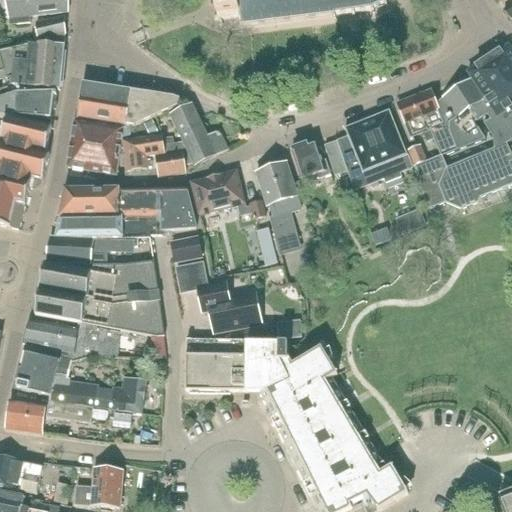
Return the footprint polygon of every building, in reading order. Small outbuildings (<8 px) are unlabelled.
[(30,23),(68,18),(68,0),(6,0),(8,24),(8,31),(30,29),(30,23)] [(359,13),(359,17),(364,16),(364,13),(371,12),(372,15),(375,15),(375,12),(384,8),(385,10),(388,8),(386,6),(389,0),(211,0),(212,3),(216,2),(218,18),(213,19),(214,22),(218,22),(219,27),(223,27),(222,22),(239,20),(240,30),(333,18),(333,20),(336,20),(335,16),(351,14),(351,17),(355,16),(355,14),(359,13)] [(65,36),(65,34),(65,20),(36,25),(39,43),(65,36)] [(0,117),(52,121),(53,110),(55,110),(58,90),(61,90),(65,38),(38,44),(38,47),(30,46),(30,47),(0,53),(0,117)] [(415,169),(419,182),(428,212),(436,209),(446,206),(462,212),(479,206),(481,201),(511,188),(511,156),(508,148),(511,146),(510,144),(511,142),(511,53),(508,48),(468,74),(472,81),(464,87),(461,89),(460,89),(454,94),(453,94),(451,96),(443,101),(451,114),(441,119),(440,119),(443,127),(430,133),(434,142),(440,159),(441,160),(428,164),(418,168),(415,169)] [(125,128),(126,127),(131,96),(82,88),(77,121),(125,128)] [(431,92),(398,105),(412,139),(424,134),(428,144),(434,142),(430,133),(443,127),(440,119),(441,119),(436,106),(431,92)] [(131,96),(126,127),(135,128),(177,108),(178,107),(185,105),(185,103),(180,101),(173,99),(147,95),(147,96),(131,94),(131,96)] [(220,133),(206,140),(191,107),(169,118),(182,145),(163,147),(162,140),(123,145),(126,174),(147,171),(145,159),(164,157),(164,158),(154,160),(158,181),(185,177),(183,168),(192,166),(193,169),(215,158),(216,159),(229,153),(220,133)] [(412,172),(407,160),(389,115),(344,133),(367,190),(384,184),(386,187),(401,181),(399,178),(412,172)] [(144,125),(149,136),(157,133),(151,122),(144,125)] [(101,128),(76,124),(74,124),(67,171),(94,175),(97,151),(101,128)] [(46,155),(52,131),(52,129),(5,127),(0,147),(0,172),(47,166),(50,156),(46,155)] [(97,151),(119,155),(122,131),(101,128),(97,151)] [(332,169),(343,166),(344,166),(337,144),(325,148),(332,169)] [(291,154),(301,183),(324,175),(325,179),(330,177),(325,163),(322,164),(316,145),(291,154)] [(420,147),(408,152),(415,169),(418,168),(428,164),(420,147)] [(115,178),(119,155),(97,151),(94,175),(115,178)] [(0,226),(20,231),(30,190),(33,190),(42,185),(43,182),(44,182),(47,166),(0,172),(0,226)] [(298,199),(297,199),(286,166),(254,177),(263,203),(265,209),(266,209),(271,221),(277,248),(299,243),(291,215),(302,212),(298,199)] [(247,209),(245,206),(237,173),(192,185),(200,218),(238,208),(240,219),(252,216),(254,223),(267,219),(263,203),(250,207),(250,209),(247,209)] [(347,180),(339,183),(343,193),(351,191),(347,180)] [(110,218),(152,218),(152,234),(163,234),(197,231),(187,190),(74,191),(64,199),(61,218),(65,222),(58,236),(56,236),(55,238),(97,240),(147,239),(147,223),(110,223),(110,218)] [(428,230),(422,213),(398,223),(404,240),(428,230)] [(274,254),(268,230),(256,233),(262,257),(274,254)] [(135,251),(135,243),(135,241),(121,242),(52,239),(49,263),(91,265),(92,251),(118,251),(135,251)] [(174,267),(204,261),(200,239),(170,245),(174,267)] [(318,257),(307,260),(313,279),(324,275),(318,257)] [(44,264),(38,302),(36,316),(159,339),(166,338),(156,264),(119,267),(86,266),(86,268),(44,264)] [(204,266),(178,271),(183,295),(199,292),(204,315),(211,313),(216,336),(263,327),(257,295),(231,301),(228,285),(209,289),(204,266)] [(79,329),(31,320),(23,344),(27,345),(25,354),(73,364),(91,360),(119,361),(120,335),(79,326),(79,329)] [(301,322),(278,325),(280,342),(302,339),(301,322)] [(323,350),(304,362),(296,368),(290,358),(290,345),(281,345),(281,347),(250,346),(249,342),(189,342),(188,393),(263,394),(322,511),(354,511),(352,509),(368,500),(378,511),(382,511),(411,496),(409,493),(414,489),(409,481),(404,484),(395,468),(388,472),(333,381),(339,377),(323,350)] [(60,363),(25,354),(23,354),(16,383),(19,384),(17,390),(51,398),(49,408),(64,411),(71,406),(93,410),(120,414),(142,417),(147,384),(123,380),(122,390),(71,384),(71,381),(56,379),(60,363)] [(49,408),(46,408),(11,403),(7,431),(42,436),(44,420),(91,426),(93,410),(71,406),(64,411),(49,408)] [(177,423),(187,444),(199,439),(189,418),(177,423)] [(43,470),(23,466),(23,464),(0,459),(0,493),(17,497),(17,493),(37,497),(43,470)] [(76,490),(74,506),(120,511),(123,473),(120,473),(119,470),(109,469),(108,473),(95,471),(93,492),(76,490)] [(68,507),(71,488),(58,486),(54,504),(68,507)] [(511,511),(511,493),(500,498),(504,511),(511,511)] [(26,500),(0,494),(0,511),(59,511),(60,510),(42,506),(43,504),(32,501),(29,511),(23,510),(26,500)] [(497,511),(492,497),(482,501),(485,511),(497,511)]
